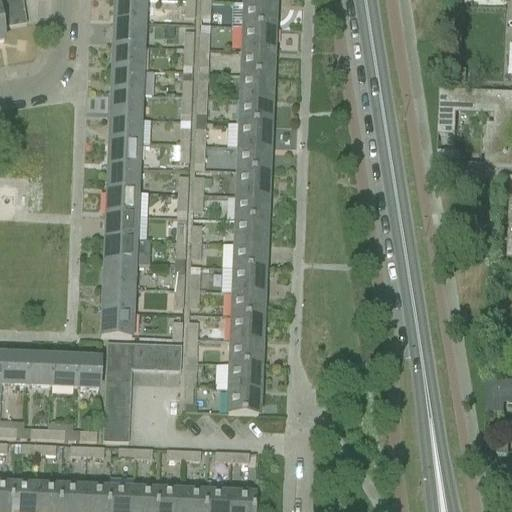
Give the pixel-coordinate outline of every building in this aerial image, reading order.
[(0,6),(0,18),(24,15),(22,3),(0,6)] [(112,27),(142,29),(143,4),(113,3),(114,4),(113,27),(112,27)] [(184,6),(183,23),(193,23),(194,6),(184,6)] [(199,21),(199,23),(208,24),(208,21),(209,7),(199,6),(199,21)] [(242,6),(241,30),(272,32),(273,7),(242,6)] [(24,15),(0,18),(0,28),(1,31),(25,27),(24,15)] [(111,51),(141,53),(142,29),(112,27),(112,28),(113,28),(112,51),(111,51)] [(241,30),(240,55),(271,56),(272,32),(241,30)] [(183,39),(182,54),(192,54),(192,38),(183,37),(183,39)] [(198,38),(197,55),(207,55),(208,38),(199,38),(198,38)] [(110,75),(110,76),(140,77),(141,53),(111,51),(111,52),(112,52),(111,75),(110,75)] [(182,54),(182,71),(191,71),(192,54),(182,54)] [(197,55),(197,72),(206,72),(207,69),(207,55),(197,55)] [(240,55),(239,79),(270,80),(271,56),(240,55)] [(109,100),(139,101),(150,102),(150,101),(150,100),(150,77),(140,77),(110,76),(111,76),(110,100),(109,100)] [(239,79),(238,104),(269,105),(270,80),(239,79)] [(180,87),(180,102),(190,103),(190,86),(180,86),(180,87)] [(196,86),(195,103),(205,103),(206,87),(196,86)] [(436,124),(436,137),(453,137),(454,125),(454,115),(493,117),(492,128),(485,127),(484,168),(491,168),(493,168),(511,169),(511,95),(454,93),(438,92),(436,124)] [(108,124),(138,125),(139,101),(109,100),(109,101),(110,101),(109,124),(108,124)] [(180,102),(179,119),(189,119),(190,103),(180,102)] [(195,103),(195,120),(205,120),(205,118),(205,103),(195,103)] [(238,104),(238,127),(268,129),(269,105),(238,104)] [(107,148),(137,149),(138,125),(108,124),(108,125),(109,125),(108,148),(107,148)] [(238,127),(237,152),(267,153),(268,129),(238,127)] [(178,135),(178,151),(188,151),(188,136),(188,134),(178,134),(178,135)] [(194,134),(194,151),(204,152),(204,135),(194,134)] [(106,170),(106,171),(136,172),(136,161),(137,149),(107,148),(107,149),(108,149),(107,170),(106,170)] [(178,151),(177,167),(186,168),(187,168),(188,151),(178,151)] [(194,151),(193,168),(203,168),(203,166),(204,152),(194,151)] [(237,152),(236,175),(266,176),(267,153),(237,152)] [(435,153),(435,166),(459,167),(460,153),(435,153)] [(105,195),(135,196),(136,172),(106,171),(106,172),(107,172),(107,195),(105,195)] [(236,175),(235,200),(265,201),(266,176),(236,175)] [(176,182),(176,198),(186,198),(187,183),(176,182)] [(192,183),(192,199),(202,199),(202,183),(192,183)] [(104,219),(104,220),(134,221),(135,196),(105,195),(105,196),(107,196),(106,219),(104,219)] [(186,198),(176,198),(175,216),(185,216),(186,198)] [(192,199),(191,217),(201,217),(201,215),(202,199),(192,199)] [(235,200),(234,224),(264,225),(265,201),(235,200)] [(103,243),(103,244),(133,245),(134,221),(104,220),(106,220),(105,243),(103,243)] [(234,224),(233,248),(263,250),(264,225),(234,224)] [(175,231),(174,247),(184,247),(185,231),(175,231)] [(190,231),(190,248),(199,249),(200,232),(190,231)] [(102,267),(102,268),(132,269),(132,270),(148,271),(148,260),(133,259),(133,245),(103,244),(105,244),(104,267),(102,267)] [(184,247),(174,247),(173,265),(184,265),(184,247)] [(190,248),(189,265),(199,265),(199,249),(190,248)] [(233,248),(232,273),(262,274),(263,250),(233,248)] [(101,292),(131,294),(132,269),(102,268),(102,269),(104,269),(103,292),(101,292)] [(232,273),(231,296),(261,298),(262,274),(232,273)] [(173,279),(172,295),(183,296),(183,280),(173,279)] [(198,295),(198,279),(189,279),(188,295),(198,295)] [(100,316),(131,317),(131,294),(101,292),(101,293),(103,293),(102,316),(100,316)] [(183,296),(172,295),(172,313),(182,313),(183,296)] [(198,295),(188,295),(187,313),(197,313),(198,295)] [(231,296),(230,321),(260,323),(261,298),(231,296)] [(131,317),(100,316),(100,317),(102,317),(101,340),(100,340),(100,341),(130,342),(131,317)] [(230,321),(229,346),(259,347),(260,323),(230,321)] [(171,328),(171,345),(181,345),(181,328),(171,328)] [(187,328),(186,344),(196,345),(197,329),(187,328)] [(196,345),(186,344),(186,359),(195,360),(196,345)] [(229,346),(228,370),(258,371),(259,347),(229,346)] [(129,374),(105,347),(104,385),(129,386),(129,374)] [(142,374),(143,349),(105,347),(129,374),(142,374)] [(155,349),(143,349),(142,374),(154,375),(155,349)] [(167,350),(155,349),(154,375),(166,375),(167,350)] [(180,350),(167,350),(166,375),(179,376),(180,350)] [(0,385),(0,388),(24,390),(25,360),(25,361),(2,360),(2,359),(1,359),(0,385)] [(24,390),(49,391),(50,361),(49,361),(49,362),(26,361),(26,360),(25,360),(24,390)] [(49,391),(73,392),(74,362),(73,362),(73,363),(50,362),(51,361),(50,361),(49,391)] [(74,362),(73,392),(98,393),(99,363),(97,363),(97,364),(75,363),(75,362),(74,362)] [(228,370),(227,394),(257,395),(258,371),(228,370)] [(185,376),(184,392),(194,392),(195,376),(185,376)] [(511,383),(486,383),(485,415),(502,415),(503,406),(511,406),(511,383)] [(104,385),(103,397),(128,398),(129,386),(104,385)] [(194,392),(184,392),(184,409),(193,410),(194,392)] [(257,395),(227,394),(226,418),(256,420),(257,395)] [(103,397),(103,409),(128,410),(128,398),(103,397)] [(103,409),(102,422),(128,423),(128,410),(103,409)] [(102,422),(102,434),(127,435),(128,423),(102,422)] [(0,433),(0,442),(14,443),(14,434),(0,433)] [(102,434),(101,446),(127,447),(127,435),(102,434)] [(29,435),(29,444),(46,444),(46,435),(30,435),(29,435)] [(46,435),(46,444),(62,445),(63,436),(46,435)] [(78,436),(78,446),(95,446),(95,437),(78,436)] [(484,443),(483,456),(507,457),(507,444),(484,443)] [(20,449),(20,459),(37,460),(37,450),(20,449)] [(37,450),(37,460),(53,460),(54,451),(37,450)] [(68,451),(68,461),(85,462),(85,452),(68,451)] [(85,452),(85,462),(102,462),(102,453),(85,452)] [(117,453),(116,463),(133,464),(134,454),(117,453)] [(134,454),(133,464),(150,464),(151,455),(134,454)] [(165,465),(182,465),(182,456),(166,455),(165,465)] [(182,456),(182,465),(199,466),(199,456),(182,456)] [(214,457),(213,467),(230,468),(230,458),(214,457)] [(230,458),(230,468),(247,468),(247,459),(230,458)] [(0,511),(10,511),(11,489),(0,488),(0,511)] [(10,511),(35,511),(36,490),(11,489),(10,511)] [(35,511),(59,511),(60,491),(36,490),(35,511)] [(59,511),(83,511),(84,492),(60,491),(59,511)] [(83,511),(107,511),(108,493),(84,492),(83,511)] [(107,511),(131,511),(132,494),(108,493),(107,511)] [(131,511),(155,511),(157,495),(132,494),(131,511)] [(155,511),(180,511),(181,496),(157,495),(155,511)] [(180,511),(204,511),(206,497),(181,496),(180,511)] [(204,511),(228,511),(230,498),(206,497),(204,511)] [(230,498),(228,511),(253,511),(254,499),(230,498)]
